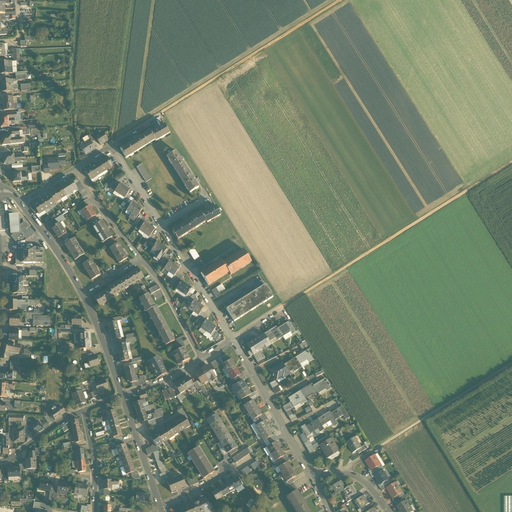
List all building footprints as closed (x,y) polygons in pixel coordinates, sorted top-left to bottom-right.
[(120,149),(125,158),(154,140),(155,142),(170,134),(164,125),(151,132),(150,130),(145,133),(146,135),(138,139),(137,138),(134,140),(135,141),(126,147),(125,146),(120,149)] [(1,137),(2,146),(11,145),(23,144),(23,139),(20,139),(19,136),(22,136),(21,130),(12,131),(11,131),(12,136),(5,136),(1,137)] [(96,139),(100,146),(108,141),(102,132),(95,136),(95,137),(96,139)] [(90,140),(85,143),(80,147),(82,150),(81,153),(84,153),(85,155),(95,149),(91,143),(90,140)] [(172,164),(179,174),(187,169),(182,162),(183,161),(182,159),(180,159),(175,151),(168,156),(170,160),(169,160),(171,164),(172,164)] [(107,157),(101,161),(107,169),(112,166),(112,165),(110,163),(109,160),(107,157)] [(48,166),(48,170),(49,170),(57,169),(57,166),(65,165),(65,158),(58,159),(47,160),(48,166)] [(101,173),(107,169),(101,161),(96,165),(101,173)] [(136,168),(141,175),(146,172),(142,164),(136,168)] [(96,176),(101,173),(96,165),(90,168),(96,176)] [(90,180),(96,176),(90,168),(85,171),(90,180)] [(192,177),(187,169),(179,174),(186,185),(185,186),(187,190),(188,189),(190,193),(198,188),(194,180),(195,180),(193,177),(192,177)] [(151,179),(146,172),(141,175),(146,183),(151,179)] [(21,182),(21,175),(20,173),(12,174),(13,183),(21,182)] [(157,189),(151,179),(146,183),(152,193),(157,189)] [(71,180),(66,184),(70,192),(76,188),(76,187),(74,185),(73,182),(71,180)] [(65,195),(70,192),(66,184),(60,187),(65,195)] [(114,192),(119,195),(125,188),(119,184),(117,187),(114,192)] [(55,191),(59,199),(65,195),(60,187),(55,191)] [(130,191),(125,188),(119,195),(125,199),(127,196),(130,191)] [(54,202),(55,201),(59,199),(55,191),(49,194),(50,195),(54,202)] [(55,203),(54,202),(50,195),(44,199),(49,206),(55,203)] [(133,200),(130,198),(126,204),(123,208),(126,211),(132,203),(133,200)] [(44,210),(49,206),(44,199),(39,202),(44,210)] [(92,205),(90,202),(88,199),(85,201),(83,202),(84,205),(86,208),(89,206),(92,205)] [(38,213),(44,210),(39,202),(33,206),(38,213)] [(126,211),(131,214),(132,214),(137,206),(132,203),(126,211)] [(30,208),(36,215),(38,213),(33,206),(30,208)] [(86,217),(89,220),(95,216),(89,206),(86,208),(81,211),(85,217),(86,217)] [(137,206),(132,214),(137,217),(142,209),(137,206)] [(216,207),(202,215),(206,222),(210,220),(211,221),(217,218),(216,217),(220,214),(216,207)] [(38,218),(46,214),(44,210),(38,213),(36,215),(38,218)] [(85,217),(81,211),(81,210),(77,213),(79,216),(81,215),(83,219),(85,218),(85,217)] [(202,224),(206,222),(202,215),(200,213),(197,215),(197,217),(190,222),(189,220),(186,222),(187,223),(178,229),(177,228),(172,231),(177,240),(181,237),(180,236),(187,232),(188,233),(196,229),(195,227),(201,223),(202,224)] [(9,215),(10,235),(20,234),(19,214),(9,215)] [(55,219),(58,224),(60,223),(62,222),(65,220),(62,215),(57,218),(55,219)] [(133,225),(136,227),(143,217),(140,215),(133,225)] [(136,227),(139,229),(145,219),(143,217),(136,227)] [(102,239),(104,242),(112,237),(102,221),(94,226),(96,229),(94,230),(100,239),(102,239)] [(16,229),(18,230),(24,238),(26,240),(34,234),(24,222),(16,229)] [(53,229),(59,239),(62,237),(66,234),(63,229),(60,223),(58,224),(55,226),(56,227),(53,229)] [(154,230),(149,226),(144,223),(139,231),(144,234),(149,238),(152,234),(154,230)] [(21,241),(24,238),(18,230),(11,236),(16,242),(18,241),(19,241),(21,240),(21,241)] [(159,239),(155,237),(151,243),(149,245),(153,247),(156,242),(159,239)] [(64,244),(75,261),(84,255),(84,254),(81,255),(80,253),(82,252),(76,242),(74,243),(72,241),(75,239),(74,238),(64,244)] [(151,250),(156,254),(162,246),(156,242),(153,247),(151,250)] [(109,249),(119,264),(127,259),(118,244),(109,249)] [(162,246),(156,254),(161,257),(167,249),(162,246)] [(35,263),(34,248),(21,248),(21,249),(21,263),(23,263),(35,263)] [(43,248),(34,248),(35,263),(43,263),(43,248)] [(188,251),(193,259),(198,255),(193,248),(188,251)] [(16,266),(23,266),(23,265),(23,263),(21,263),(21,249),(16,249),(15,249),(15,254),(17,255),(17,257),(15,258),(15,265),(16,266)] [(201,274),(208,286),(229,273),(230,276),(252,262),(244,251),(223,264),(222,261),(201,274)] [(159,262),(162,264),(168,256),(165,254),(159,262)] [(170,258),(168,256),(162,264),(166,266),(169,262),(168,261),(170,258)] [(203,266),(198,259),(194,261),(193,262),(198,270),(203,266)] [(82,266),(92,281),(101,275),(91,260),(82,266)] [(166,266),(164,269),(169,272),(174,265),(169,262),(166,266)] [(174,265),(169,272),(174,276),(176,273),(179,269),(174,265)] [(94,298),(100,307),(104,305),(103,304),(106,301),(107,303),(111,300),(110,299),(114,296),(113,296),(120,291),(121,292),(125,289),(128,287),(132,285),(132,284),(135,282),(136,283),(140,280),(139,279),(143,277),(138,270),(133,273),(133,272),(130,273),(131,275),(126,278),(125,277),(123,278),(124,279),(119,283),(118,281),(115,283),(116,284),(111,287),(110,286),(108,288),(109,290),(105,293),(104,292),(101,293),(102,294),(97,297),(97,296),(94,298)] [(170,283),(173,285),(180,275),(176,273),(174,276),(173,277),(172,279),(173,279),(170,283)] [(183,277),(180,275),(173,285),(177,288),(181,282),(180,281),(183,277)] [(13,278),(13,286),(23,286),(23,282),(26,282),(26,277),(17,277),(17,278),(13,278)] [(176,290),(181,293),(186,285),(181,282),(177,288),(176,290)] [(186,285),(181,293),(186,297),(189,292),(191,289),(186,285)] [(222,285),(217,288),(220,293),(225,290),(222,285)] [(227,310),(235,322),(273,298),(265,285),(227,310)] [(244,292),(247,296),(257,289),(255,285),(244,292)] [(23,290),(23,286),(13,286),(13,294),(17,294),(17,296),(26,296),(26,290),(23,290)] [(212,291),(216,299),(221,296),(220,293),(217,288),(212,291)] [(231,300),(234,304),(245,297),(242,293),(231,300)] [(142,302),(143,305),(151,301),(147,295),(139,299),(141,303),(142,302)] [(195,297),(192,295),(188,301),(187,302),(191,305),(193,301),(193,302),(195,299),(195,297)] [(17,311),(17,310),(17,304),(22,304),(22,301),(9,301),(9,311),(17,311)] [(147,312),(154,308),(151,301),(143,305),(142,306),(144,309),(145,309),(147,312)] [(188,309),(193,312),(198,305),(193,302),(193,301),(191,305),(188,309)] [(204,309),(198,305),(193,312),(198,316),(199,316),(201,312),(204,309)] [(152,320),(152,321),(160,317),(155,307),(154,308),(147,312),(150,317),(151,317),(152,320)] [(196,318),(200,321),(205,314),(201,312),(199,316),(198,316),(196,318)] [(207,316),(205,314),(200,321),(199,323),(201,325),(202,326),(206,321),(205,320),(207,316)] [(50,316),(42,316),(33,316),(33,317),(40,317),(40,326),(50,326),(50,316)] [(9,325),(19,325),(19,317),(9,317),(9,325)] [(72,325),(81,325),(81,317),(72,317),(72,325)] [(156,327),(157,331),(165,326),(160,317),(152,321),(154,324),(156,327)] [(202,326),(200,328),(205,332),(211,324),(206,321),(202,326)] [(289,321),(277,329),(282,337),(289,332),(291,335),(295,332),(296,332),(291,324),(289,321)] [(108,324),(110,332),(118,330),(116,322),(113,322),(108,324)] [(216,328),(211,324),(205,332),(204,334),(209,338),(210,337),(216,328)] [(161,337),(169,333),(165,326),(157,331),(159,334),(160,334),(161,336),(161,337)] [(282,337),(277,329),(276,327),(264,334),(268,341),(276,336),(278,340),(282,337)] [(120,338),(118,330),(110,332),(112,340),(120,338)] [(9,340),(18,340),(18,331),(9,331),(9,340)] [(211,337),(215,341),(219,335),(215,331),(211,337)] [(282,337),(285,341),(296,334),(295,332),(291,335),(289,332),(282,337)] [(172,338),(169,333),(161,337),(162,340),(163,340),(164,343),(166,346),(175,341),(173,338),(172,338)] [(270,345),(268,341),(264,334),(252,341),(257,350),(258,350),(265,345),(266,348),(271,345),(270,345)] [(270,345),(278,340),(276,336),(268,341),(270,345)] [(91,349),(90,341),(79,342),(79,350),(91,349)] [(259,352),(258,350),(257,350),(252,341),(247,345),(251,350),(253,355),(258,352),(259,352)] [(117,345),(119,354),(127,352),(125,344),(125,343),(117,345)] [(9,354),(19,354),(18,346),(9,344),(8,348),(11,348),(9,354)] [(172,354),(178,365),(189,359),(183,348),(180,349),(172,354)] [(307,350),(295,358),(299,364),(307,360),(308,363),(309,362),(313,360),(307,350)] [(9,354),(0,352),(0,353),(0,359),(8,361),(9,357),(9,354)] [(78,353),(81,362),(87,360),(85,352),(78,353)] [(129,360),(127,352),(119,354),(121,363),(129,361),(129,360)] [(253,355),(257,363),(263,360),(261,358),(262,357),(259,352),(253,355)] [(210,364),(213,369),(221,364),(222,365),(229,360),(225,354),(210,364)] [(88,364),(90,368),(99,365),(97,356),(87,360),(88,364)] [(152,366),(154,370),(162,366),(158,358),(148,363),(150,367),(152,366)] [(301,367),(299,364),(295,358),(283,365),(288,372),(292,369),(295,367),(297,370),(301,367)] [(229,373),(236,368),(231,360),(229,360),(222,365),(224,369),(226,368),(229,373)] [(299,364),(301,367),(303,371),(305,370),(303,367),(309,363),(309,362),(308,363),(307,360),(299,364)] [(289,374),(288,372),(283,365),(282,363),(270,370),(275,379),(282,375),(283,376),(283,377),(284,377),(289,374)] [(166,373),(162,366),(154,370),(153,371),(154,374),(156,374),(158,378),(166,373)] [(209,378),(210,379),(214,376),(211,371),(208,366),(201,370),(207,379),(209,378)] [(124,369),(126,376),(134,374),(140,373),(139,369),(137,369),(133,370),(133,367),(124,369)] [(240,375),(236,368),(229,373),(231,376),(229,377),(231,381),(235,379),(240,375)] [(205,381),(207,379),(201,370),(194,374),(198,381),(201,385),(205,382),(205,381)] [(0,378),(11,379),(12,372),(10,372),(0,371),(0,378)] [(131,381),(132,383),(137,382),(137,380),(136,377),(135,377),(134,374),(126,376),(127,382),(131,381)] [(140,380),(137,380),(137,382),(132,383),(133,387),(141,385),(146,383),(145,382),(144,376),(139,377),(140,380)] [(186,389),(188,387),(193,384),(188,377),(181,381),(186,389)] [(325,379),(313,386),(317,393),(325,388),(326,391),(331,388),(325,379)] [(94,384),(97,393),(108,389),(104,380),(94,384)] [(186,389),(181,381),(174,385),(180,395),(180,394),(179,393),(186,389)] [(236,394),(238,393),(246,388),(242,381),(238,384),(232,388),(236,394)] [(313,395),(317,393),(313,386),(312,384),(300,391),(304,398),(311,393),(313,395)] [(171,388),(168,389),(170,395),(168,395),(166,390),(162,391),(165,401),(176,397),(171,388)] [(250,395),(246,388),(238,393),(242,399),(242,400),(245,398),(250,395)] [(306,402),(304,398),(300,391),(288,399),(290,402),(293,407),(294,409),(295,409),(293,406),(300,402),(302,405),(306,402)] [(72,395),(76,406),(80,405),(81,405),(81,404),(85,403),(81,392),(76,393),(72,395)] [(257,398),(255,395),(247,400),(249,403),(252,401),(257,398)] [(133,404),(135,411),(143,408),(142,405),(141,401),(133,404)] [(247,410),(249,413),(256,408),(252,401),(249,403),(243,406),(246,410),(247,410)] [(284,409),(285,412),(290,409),(293,407),(290,402),(282,407),(284,409)] [(293,406),(295,409),(295,410),(303,406),(302,405),(300,402),(293,406)] [(342,406),(330,414),(334,421),(343,415),(345,420),(349,418),(342,406)] [(60,407),(57,409),(52,413),(50,415),(54,420),(65,413),(60,407)] [(144,412),(143,408),(135,411),(138,418),(146,415),(144,412)] [(261,416),(256,408),(249,413),(251,416),(250,417),(252,421),(257,418),(261,416)] [(156,418),(153,419),(152,414),(147,416),(149,421),(147,422),(150,428),(156,426),(154,420),(163,417),(160,409),(154,411),(154,413),(156,418)] [(107,417),(108,421),(117,418),(115,410),(109,412),(106,413),(107,417)] [(322,426),(326,424),(330,421),(332,425),(333,427),(337,425),(334,421),(330,414),(329,412),(317,420),(322,426)] [(207,419),(211,425),(219,420),(216,414),(209,418),(207,419)] [(174,423),(168,427),(173,434),(177,432),(177,433),(189,426),(184,417),(177,421),(176,421),(174,422),(174,423)] [(70,421),(72,432),(80,431),(78,420),(70,421)] [(211,425),(214,431),(223,426),(219,420),(211,425)] [(323,428),(322,426),(317,420),(306,427),(305,425),(300,428),(304,434),(306,436),(306,437),(306,436),(310,434),(314,432),(316,431),(315,429),(317,428),(320,432),(324,430),(323,428)] [(32,433),(34,435),(42,429),(37,422),(29,428),(29,429),(32,433)] [(258,431),(260,434),(267,429),(263,422),(260,423),(256,426),(254,427),(257,431),(258,431)] [(256,426),(254,424),(250,426),(256,436),(260,434),(258,431),(257,431),(254,427),(256,426)] [(174,436),(173,434),(168,427),(168,426),(162,430),(168,439),(174,436)] [(214,431),(218,436),(226,431),(223,426),(214,431)] [(119,428),(111,430),(112,434),(113,438),(121,435),(122,435),(119,428)] [(272,436),(267,429),(260,434),(262,438),(264,441),(268,438),(272,436)] [(13,430),(14,443),(24,442),(24,430),(13,430)] [(162,443),(168,439),(162,430),(156,434),(162,443)] [(82,442),(80,431),(72,432),(75,443),(82,442)] [(218,436),(221,442),(229,437),(226,431),(218,436)] [(157,446),(162,443),(156,434),(150,437),(154,445),(155,447),(157,446)] [(223,448),(224,447),(233,442),(229,437),(221,442),(220,443),(217,444),(220,450),(223,448)] [(346,442),(353,453),(355,451),(360,448),(354,438),(346,442)] [(324,453),(327,458),(338,451),(331,439),(320,446),(322,450),(323,449),(325,452),(324,453)] [(236,448),(233,442),(224,447),(228,453),(236,448)] [(79,446),(71,448),(69,443),(63,444),(64,449),(71,448),(71,451),(73,451),(76,450),(80,450),(79,446)] [(267,447),(272,454),(279,450),(275,443),(272,445),(267,447)] [(355,451),(358,456),(371,447),(369,443),(360,448),(355,451)] [(114,457),(119,455),(127,452),(125,445),(116,448),(117,449),(112,451),(114,457)] [(191,456),(193,459),(202,454),(198,447),(188,454),(189,457),(191,456)] [(267,447),(267,448),(263,450),(267,457),(268,456),(272,454),(267,447)] [(80,450),(76,450),(77,461),(84,461),(83,450),(80,450)] [(283,456),(279,450),(272,454),(276,461),(280,458),(283,456)] [(163,465),(159,451),(158,451),(155,453),(153,453),(158,469),(163,465)] [(338,451),(327,458),(328,459),(329,460),(330,460),(331,460),(332,460),(338,456),(339,456),(339,455),(339,454),(339,453),(339,452),(338,451)] [(25,463),(26,470),(35,469),(35,460),(36,460),(36,456),(35,452),(29,452),(29,460),(25,460),(25,463)] [(119,455),(121,461),(130,458),(127,452),(119,455)] [(206,460),(202,454),(193,459),(195,463),(194,464),(195,466),(206,460)] [(378,454),(374,456),(380,465),(382,468),(383,467),(385,466),(378,454)] [(365,461),(371,471),(376,468),(380,465),(374,456),(365,461)] [(122,465),(123,467),(132,464),(130,458),(121,461),(122,465)] [(209,466),(206,460),(195,466),(197,469),(198,468),(200,472),(209,466)] [(84,461),(77,461),(78,471),(78,473),(86,472),(84,461)] [(281,471),(283,475),(291,470),(286,462),(284,464),(278,468),(280,472),(281,471)] [(135,472),(132,464),(123,467),(126,475),(131,473),(135,472)] [(167,470),(163,465),(158,469),(161,474),(159,475),(163,482),(168,479),(169,479),(167,476),(164,472),(167,470)] [(369,472),(371,474),(377,471),(382,468),(380,465),(376,468),(371,471),(369,472)] [(213,473),(209,466),(200,472),(203,475),(201,476),(203,479),(213,473)] [(7,469),(8,477),(20,477),(19,471),(19,467),(11,467),(11,469),(7,469)] [(295,477),(291,470),(283,475),(285,478),(284,478),(287,482),(291,480),(295,477)] [(380,485),(384,483),(388,480),(382,471),(378,473),(375,476),(380,485)] [(133,479),(140,480),(138,473),(135,474),(135,472),(131,473),(133,479)] [(167,482),(171,493),(186,487),(181,476),(174,479),(167,482)] [(237,478),(230,482),(235,489),(241,485),(237,479),(237,478)] [(326,483),(329,488),(331,487),(335,484),(332,479),(326,483)] [(103,481),(103,490),(108,490),(112,490),(111,486),(111,481),(111,480),(103,481)] [(50,491),(50,492),(51,487),(52,483),(41,481),(42,482),(40,489),(39,489),(39,490),(50,491)] [(342,491),(344,490),(346,489),(341,481),(335,484),(331,487),(333,490),(335,489),(338,494),(342,491)] [(229,493),(235,489),(230,482),(224,485),(229,493)] [(57,493),(66,495),(68,485),(58,483),(57,490),(57,493)] [(297,491),(292,483),(288,486),(287,486),(292,494),(296,491),(297,491)] [(390,492),(394,499),(398,496),(402,494),(398,487),(397,487),(394,484),(387,488),(386,489),(389,493),(390,492)] [(81,495),(86,496),(87,487),(75,485),(74,494),(81,495)] [(222,497),(229,493),(224,485),(217,489),(222,497)] [(352,485),(346,489),(344,490),(346,494),(345,495),(347,499),(352,496),(357,493),(352,485)] [(216,501),(222,497),(217,489),(211,493),(216,501)] [(309,511),(296,491),(292,494),(286,497),(289,502),(289,501),(296,511),(309,511)] [(360,509),(360,510),(365,506),(370,503),(365,495),(356,501),(359,505),(358,506),(360,509)] [(511,511),(511,496),(504,497),(503,511),(511,511)] [(205,498),(199,501),(203,511),(204,511),(210,510),(210,509),(208,504),(205,498)] [(203,511),(199,501),(192,504),(195,511),(203,511)] [(411,511),(412,511),(409,507),(405,501),(404,501),(397,506),(396,506),(400,511),(411,511)] [(45,511),(43,511),(40,511),(40,509),(41,504),(34,503),(32,510),(35,511),(45,511)]
